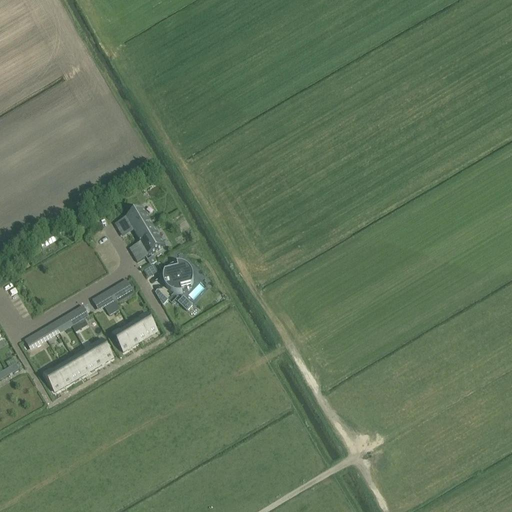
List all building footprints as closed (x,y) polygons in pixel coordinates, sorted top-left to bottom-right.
[(130,226),(137,238),(154,228),(143,209),(115,226),(119,233),(130,226)] [(72,222),(81,228),(85,222),(75,216),(72,222)] [(133,257),(137,264),(166,247),(154,228),(137,238),(144,250),(133,257)] [(154,257),(147,261),(151,266),(157,263),(154,257)] [(166,270),(165,273),(164,274),(164,275),(164,277),(164,279),(164,281),(164,282),(164,283),(164,284),(165,285),(166,287),(167,289),(169,291),(171,292),(172,293),(173,293),(175,294),(176,294),(178,294),(179,294),(182,294),(186,293),(185,288),(192,286),(192,285),(193,284),(193,283),(193,282),(193,280),(193,278),(193,276),(193,275),(192,273),(191,272),(191,271),(190,269),(189,269),(189,268),(188,268),(187,267),(186,266),(185,266),(184,265),(182,265),(180,264),(178,264),(177,264),(176,264),(174,265),(173,265),(172,266),(171,266),(170,267),(169,267),(168,268),(166,270)] [(125,293),(131,289),(127,282),(121,285),(125,293)] [(197,300),(207,289),(202,284),(192,295),(197,300)] [(158,291),(155,294),(163,307),(168,301),(158,291)] [(183,297),(178,303),(187,312),(192,306),(183,297)] [(103,306),(98,299),(92,302),(97,310),(103,306)] [(116,302),(105,309),(109,317),(120,310),(116,302)] [(83,308),(77,311),(81,319),(87,315),(83,308)] [(146,315),(131,324),(132,327),(131,328),(140,343),(157,333),(146,315)] [(64,329),(60,321),(53,325),(58,333),(64,329)] [(53,325),(48,328),(52,336),(58,333),(53,325)] [(123,353),(140,343),(131,328),(121,334),(119,331),(112,335),(123,353)] [(30,339),(25,342),(29,350),(35,346),(30,339)] [(85,351),(96,369),(113,359),(103,341),(85,351)] [(84,376),(96,369),(85,351),(86,354),(75,361),(84,376)] [(84,376),(75,361),(63,368),(72,383),(84,376)] [(7,371),(10,376),(20,370),(16,365),(7,371)] [(51,371),(44,375),(55,393),(72,383),(63,368),(52,374),(51,371)] [(7,371),(0,374),(0,381),(0,382),(10,376),(7,371)]
